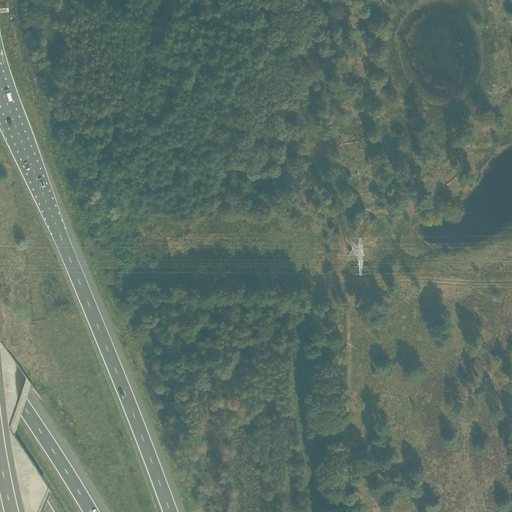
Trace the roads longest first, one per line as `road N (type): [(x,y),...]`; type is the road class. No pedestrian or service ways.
road 1 (motorway): [(170,511),(0,85)]
road 2 (track): [(320,280),(294,366),(313,511)]
road 3 (track): [(511,280),(320,280)]
road 4 (motorway): [(89,511),(0,374)]
